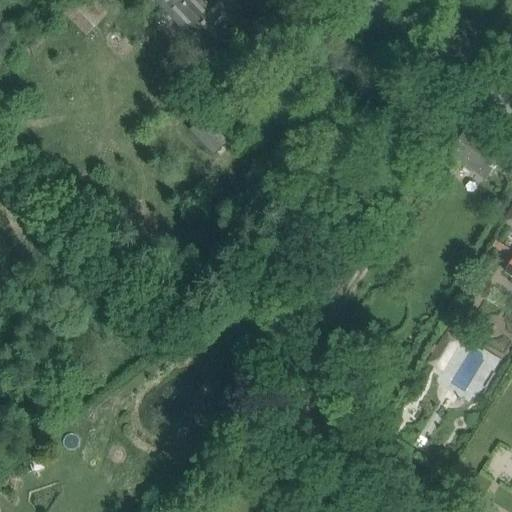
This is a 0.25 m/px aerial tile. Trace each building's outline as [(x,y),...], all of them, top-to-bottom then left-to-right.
[(75,0),(63,12),(84,33),(104,13),(91,0),(75,0)] [(187,28),(210,52),(227,35),(224,31),(225,30),(224,28),(232,20),(218,6),(213,11),(205,3),(201,7),(194,0),(156,0),(185,30),(187,28)] [(203,115),(188,129),(214,155),(228,140),(203,115)] [(452,153),(485,181),(503,159),(482,141),(485,137),(481,134),(478,138),(469,130),(452,153)] [(444,373),(463,341),(447,332),(438,346),(436,345),(431,353),(434,355),(428,364),(444,373)] [(323,464),(340,445),(289,399),(272,418),(323,464)]
